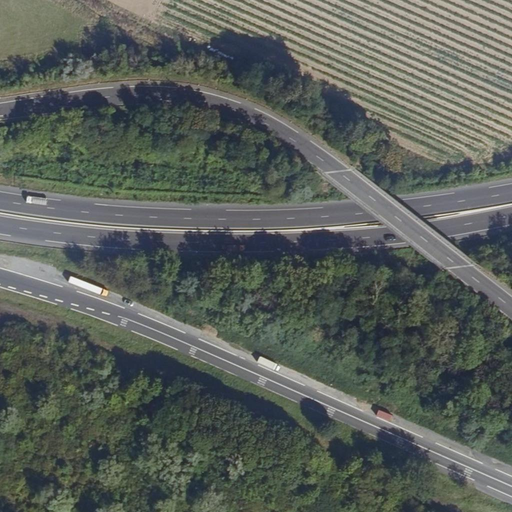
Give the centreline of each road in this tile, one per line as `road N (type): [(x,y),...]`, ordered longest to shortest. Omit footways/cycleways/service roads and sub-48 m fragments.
road 1 (trunk): [(511,305),(298,141),(234,107),(136,93),(0,111)]
road 2 (trunk): [(0,281),(120,320),(511,491)]
road 3 (trunk): [(511,191),(294,219),(0,201)]
road 4 (trunk): [(0,224),(145,240),(292,242),(511,217)]
